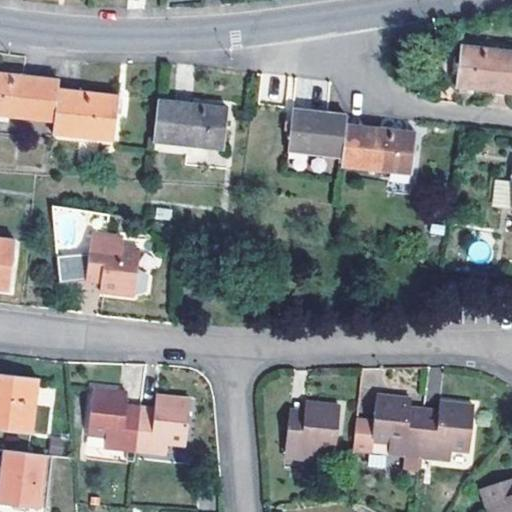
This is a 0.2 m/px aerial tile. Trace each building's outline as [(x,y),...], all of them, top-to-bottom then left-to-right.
[(511,92),(511,50),(461,44),(456,86),(511,92)] [(59,87),(60,78),(0,71),(0,115),(55,122),(59,87)] [(118,94),(59,87),(55,122),(54,133),(112,140),(118,94)] [(229,107),(158,100),(154,142),(225,150),(229,107)] [(347,115),(328,113),(294,109),(288,151),(342,158),(346,124),(347,115)] [(416,132),(346,124),(342,158),(341,167),(411,175),(416,132)] [(511,208),(511,162),(498,161),(496,189),(509,190),(507,208),(511,208)] [(134,294),(143,290),(146,273),(137,268),(140,238),(92,232),(90,251),(55,255),(58,283),(87,280),(101,282),(101,290),(134,294)] [(0,290),(10,291),(16,238),(0,236),(0,290)] [(38,379),(0,374),(0,428),(33,432),(38,379)] [(105,448),(136,452),(140,406),(126,405),(127,392),(93,389),(89,432),(107,434),(105,448)] [(420,458),(425,411),(409,409),(410,398),(377,395),(372,442),(390,444),(389,455),(420,458)] [(140,406),(136,452),(166,455),(168,442),(185,443),(189,399),(156,396),(155,408),(140,406)] [(439,413),(425,411),(420,458),(451,461),(452,451),(469,452),(475,405),(440,401),(439,413)] [(305,412),(291,410),(286,458),(318,461),(319,452),(335,453),(341,406),(306,403),(305,412)] [(0,504),(40,508),(47,455),(4,450),(0,487),(0,504)] [(511,511),(511,477),(480,489),(487,511),(511,511)]
